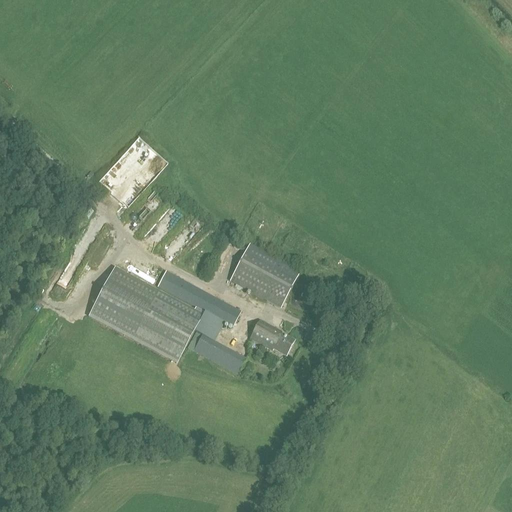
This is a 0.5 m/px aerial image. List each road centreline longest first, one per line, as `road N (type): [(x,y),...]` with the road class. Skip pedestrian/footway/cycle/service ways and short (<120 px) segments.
road 1 (unknown): [(268,511),(321,414),(305,382)]
road 2 (unknown): [(0,104),(94,196)]
